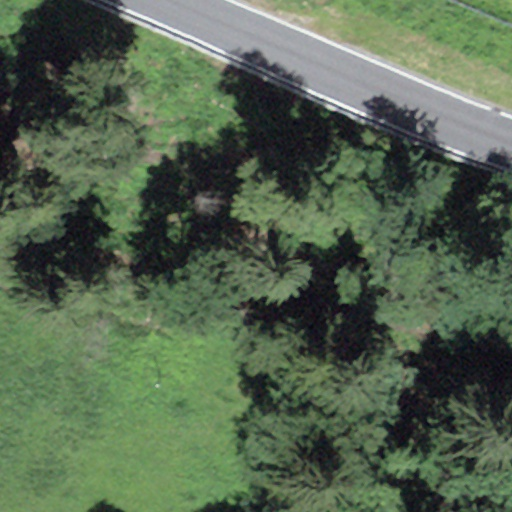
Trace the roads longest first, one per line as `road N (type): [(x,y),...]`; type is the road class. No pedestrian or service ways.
road 1 (track): [(0,175),(511,342)]
road 2 (secondary): [(162,0),(511,144)]
